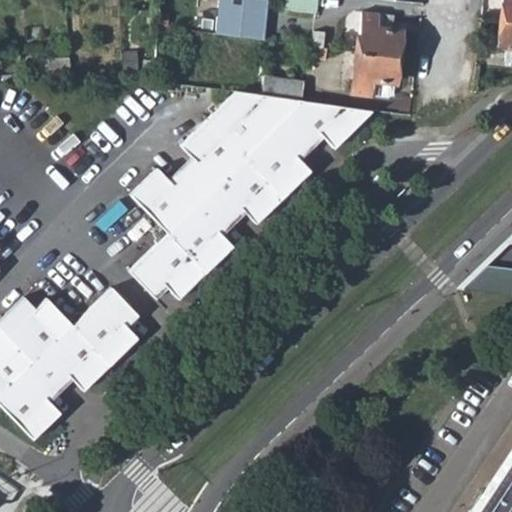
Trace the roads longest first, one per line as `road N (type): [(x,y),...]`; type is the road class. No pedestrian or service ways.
road 1 (primary): [(511,114),(110,511)]
road 2 (primary): [(199,511),(511,206)]
road 3 (residential): [(425,511),(511,393)]
